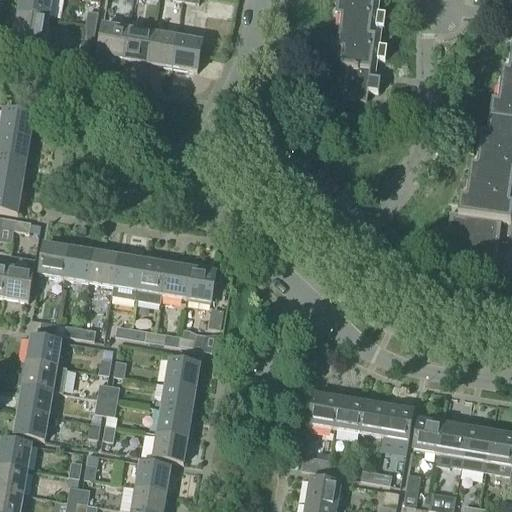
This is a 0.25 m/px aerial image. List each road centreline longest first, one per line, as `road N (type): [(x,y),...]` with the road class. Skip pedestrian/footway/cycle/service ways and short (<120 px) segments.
road 1 (residential): [(299,296),(426,143),(423,0)]
road 2 (residential): [(511,379),(422,373),(376,358),(299,296)]
road 3 (residential): [(176,177),(86,105),(0,73)]
road 4 (residential): [(176,177),(232,99),(262,0)]
road 5 (residential): [(299,296),(176,177)]
